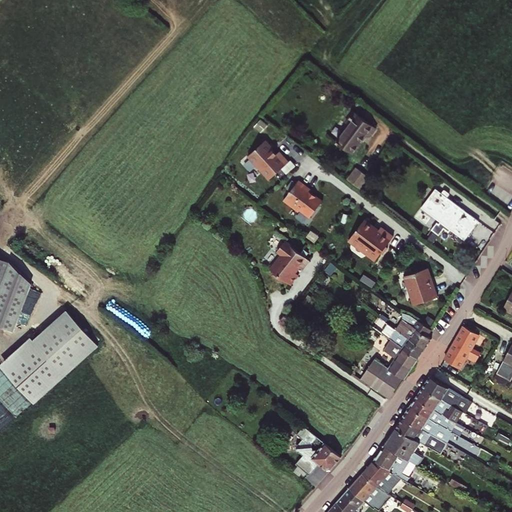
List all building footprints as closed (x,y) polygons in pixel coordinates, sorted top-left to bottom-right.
[(356,112),(348,123),(350,125),(338,141),(354,153),(368,134),(371,135),(377,128),(356,112)] [(265,140),(248,156),(269,179),(289,161),(279,151),(276,154),(272,149),(273,148),(265,140)] [(370,177),(358,167),(349,179),(361,188),(370,177)] [(311,190),(299,180),(285,198),(288,201),(286,203),(298,212),(300,210),(310,217),(322,200),(310,191),(311,190)] [(443,192),(437,188),(424,205),(435,214),(434,215),(465,239),(471,232),(468,229),(477,218),(448,197),(451,193),(446,189),(443,192)] [(387,245),(394,236),(381,226),(379,230),(377,230),(374,228),(373,225),(365,220),(351,239),(367,250),(368,254),(373,257),(375,257),(377,258),(382,253),(387,245)] [(367,250),(351,239),(350,240),(368,254),(367,250)] [(308,262),(283,243),(276,253),(281,257),(269,272),(273,275),(272,277),(280,283),(282,282),(289,287),(297,277),(295,275),(294,274),(298,269),(299,270),(301,271),(308,262)] [(0,327),(12,332),(32,281),(11,260),(0,255),(0,327)] [(426,269),(405,276),(410,291),(409,292),(414,304),(438,296),(433,283),(431,283),(426,269)] [(511,292),(503,309),(511,313),(511,292)] [(29,339),(61,374),(95,343),(63,308),(29,339)] [(418,329),(428,336),(432,330),(411,315),(408,319),(418,329)] [(405,334),(425,349),(432,339),(428,336),(418,329),(408,319),(400,331),(405,334)] [(464,326),(451,349),(476,362),(479,356),(471,351),(479,334),(464,326)] [(397,328),(389,338),(391,340),(397,344),(418,359),(425,349),(405,334),(400,331),(397,328)] [(29,339),(0,365),(0,368),(31,402),(61,374),(29,339)] [(397,344),(391,340),(385,349),(397,358),(390,368),(404,379),(418,359),(397,344)] [(511,345),(497,373),(511,381),(511,379),(511,345)] [(430,377),(423,387),(454,406),(462,395),(430,377)] [(417,397),(445,415),(451,418),(451,417),(455,419),(457,417),(458,418),(460,414),(459,414),(461,410),(454,406),(423,387),(417,397)] [(454,406),(461,410),(469,399),(462,395),(454,406)] [(417,397),(411,406),(438,424),(440,423),(448,428),(449,429),(455,419),(451,417),(451,418),(445,415),(417,397)] [(438,424),(411,406),(404,416),(430,433),(441,440),(448,428),(440,423),(438,424)] [(404,416),(397,427),(416,439),(419,435),(421,431),(428,436),(430,433),(404,416)] [(416,439),(397,427),(384,445),(405,457),(420,465),(425,457),(415,450),(420,442),(416,439)] [(419,435),(416,439),(420,442),(423,443),(426,439),(419,435)] [(331,470),(342,457),(325,442),(313,458),(326,470),(331,470)] [(398,468),(399,466),(405,457),(384,445),(374,460),(401,476),(415,485),(419,479),(412,474),(410,477),(398,468)] [(362,473),(379,487),(387,492),(401,476),(374,460),(362,473)] [(410,477),(412,474),(399,466),(398,468),(410,477)] [(350,487),(365,500),(370,494),(376,499),(379,495),(390,504),(393,499),(379,487),(362,473),(350,487)] [(453,477),(449,482),(458,487),(461,482),(453,477)] [(350,487),(337,501),(349,511),(354,511),(365,500),(350,487)] [(349,511),(337,501),(327,511),(349,511)]
